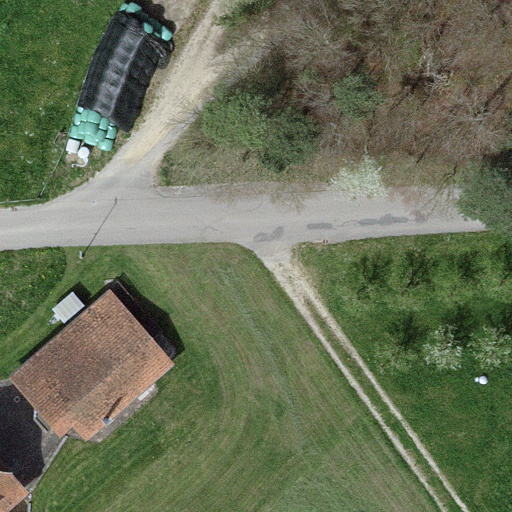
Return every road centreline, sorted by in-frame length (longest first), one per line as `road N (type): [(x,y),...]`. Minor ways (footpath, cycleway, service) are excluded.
road 1 (residential): [(0,238),(511,203)]
road 2 (track): [(253,220),(453,511)]
